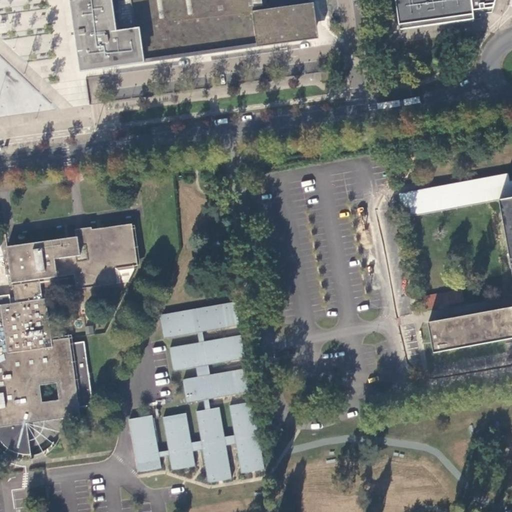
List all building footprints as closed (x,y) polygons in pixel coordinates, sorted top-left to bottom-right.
[(315,4),(310,4),(314,34),(300,36),(278,40),(276,40),(271,41),(265,41),(259,42),(253,43),(238,45),(223,47),(210,49),(199,51),(131,60),(123,61),(117,62),(106,64),(85,67),(84,61),(81,40),(79,27),(78,15),(77,14),(76,5),(75,0),(70,0),(81,73),(320,39),(315,4)] [(75,0),(76,5),(77,14),(78,15),(79,27),(81,40),(84,61),(85,67),(106,64),(117,62),(123,61),(131,60),(199,51),(210,49),(223,47),(238,45),(253,43),(259,42),(265,41),(271,41),(276,40),(278,40),(300,36),(314,34),(310,4),(274,9),(260,11),(255,12),(253,0),(75,0)] [(395,0),(399,25),(409,24),(474,15),(473,11),(485,9),(485,5),(488,5),(495,4),(496,0),(395,0)] [(511,307),(426,323),(431,354),(511,339),(511,180),(509,181),(508,173),(399,194),(404,217),(499,200),(511,274),(511,307)] [(56,259),(58,277),(75,275),(77,289),(118,283),(116,268),(139,266),(133,224),(93,230),(92,227),(76,230),(77,237),(79,237),(81,256),(56,259)] [(77,237),(7,247),(13,283),(58,277),(56,259),(81,256),(79,237),(77,237)] [(71,344),(70,338),(53,340),(47,299),(43,299),(41,281),(33,282),(14,285),(15,297),(16,303),(0,305),(0,440),(3,444),(7,449),(13,453),(16,455),(20,456),(24,456),(25,457),(31,456),(27,424),(81,416),(81,410),(93,408),(86,341),(71,344)] [(421,295),(424,310),(460,304),(458,289),(421,295)] [(239,325),(235,302),(160,315),(164,338),(198,332),(200,343),(170,348),(174,371),(196,368),(198,378),(183,381),(187,404),(204,401),(206,411),(196,413),(202,442),(192,444),(186,414),(163,418),(169,452),(159,453),(153,417),(129,421),(139,473),(162,469),(160,458),(170,456),(173,471),(196,467),(193,452),(203,451),(209,484),(232,480),(227,446),(236,445),(242,474),(265,470),(253,403),(230,407),(235,436),(225,438),(220,408),(211,410),(209,400),(251,393),(247,369),(210,376),(208,366),(245,359),(241,336),(204,342),(202,332),(239,325)]
